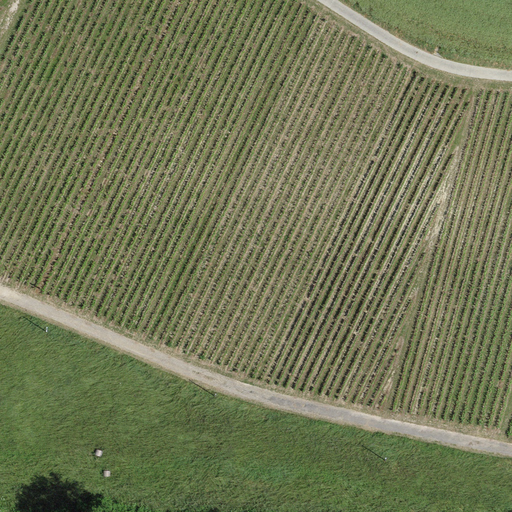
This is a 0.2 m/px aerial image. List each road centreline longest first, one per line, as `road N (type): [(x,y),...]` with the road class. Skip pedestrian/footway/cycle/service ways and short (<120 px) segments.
road 1 (track): [(0,292),(255,393),(511,449)]
road 2 (track): [(511,75),(441,65),(329,0)]
